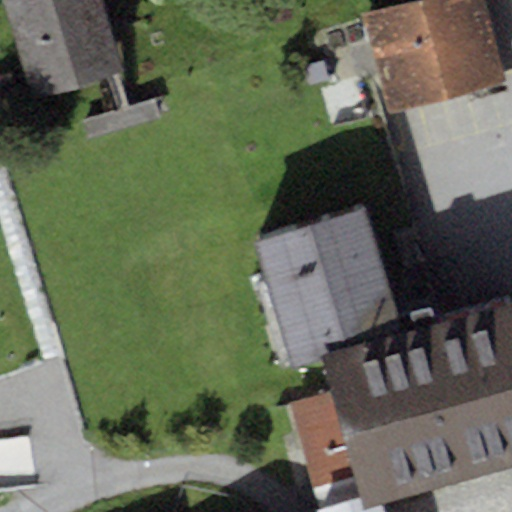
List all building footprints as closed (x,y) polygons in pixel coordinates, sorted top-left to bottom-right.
[(102,0),(5,0),(34,98),(124,72),(102,0)] [(416,0),(417,1),(365,14),(389,110),(396,108),(507,80),(486,0),(416,0)] [(367,207),(253,240),(289,364),(321,355),(403,332),(367,207)] [(403,332),(321,355),(362,496),(365,507),(382,503),(511,465),(511,305),(511,301),(403,332)] [(318,511),(384,511),(382,503),(365,507),(362,496),(318,510),(318,511)]
